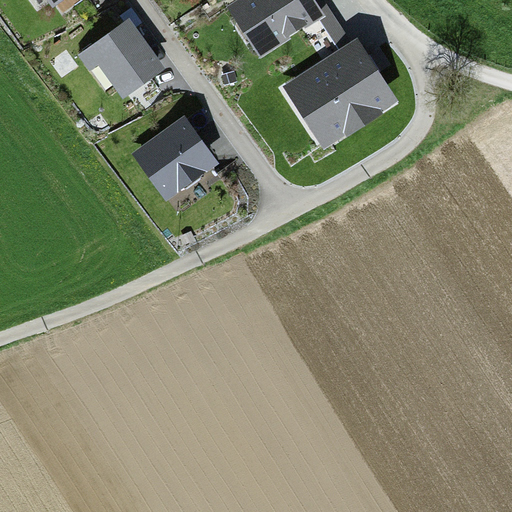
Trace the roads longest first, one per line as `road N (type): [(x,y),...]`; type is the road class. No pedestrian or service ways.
road 1 (track): [(0,338),(287,215)]
road 2 (residential): [(287,215),(137,0)]
road 3 (residential): [(287,215),(405,146),(423,117),(427,55)]
